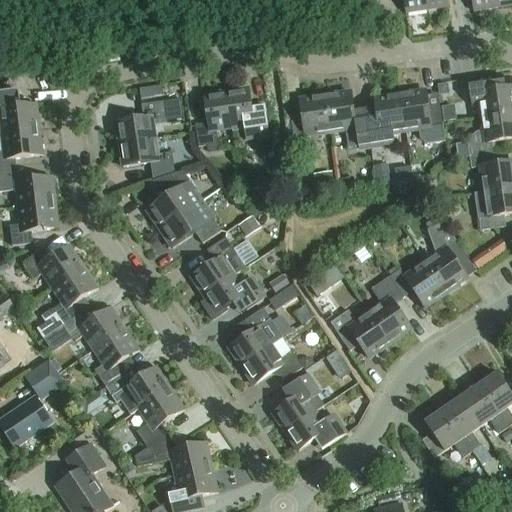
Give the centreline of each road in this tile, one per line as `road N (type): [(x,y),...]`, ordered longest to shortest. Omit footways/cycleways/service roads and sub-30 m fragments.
road 1 (residential): [(279,509),(82,206),(69,122),(80,89),(125,70),(268,50),(325,65),(478,42),(511,56)]
road 2 (residential): [(279,509),(353,456),(414,367),(511,300)]
